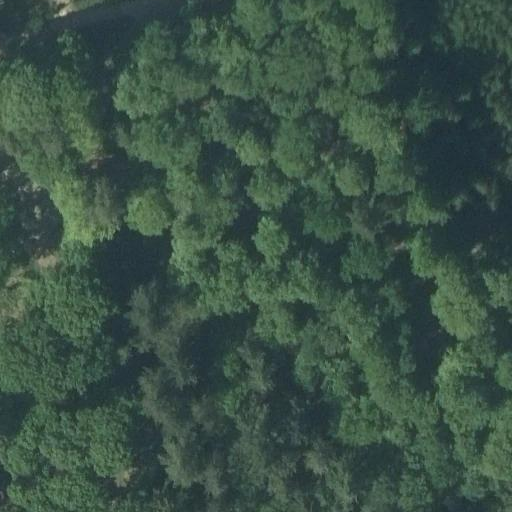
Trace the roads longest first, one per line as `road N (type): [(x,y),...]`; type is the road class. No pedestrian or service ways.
road 1 (track): [(511,261),(54,209),(32,200)]
road 2 (tertiary): [(0,242),(115,50),(149,21),(205,0)]
road 3 (track): [(124,511),(32,200)]
